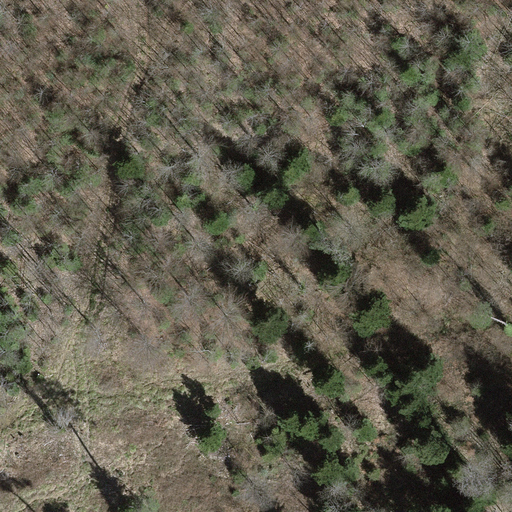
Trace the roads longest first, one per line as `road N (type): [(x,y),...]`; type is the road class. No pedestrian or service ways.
road 1 (track): [(144,0),(81,395),(2,428)]
road 2 (track): [(511,323),(429,326),(81,395)]
